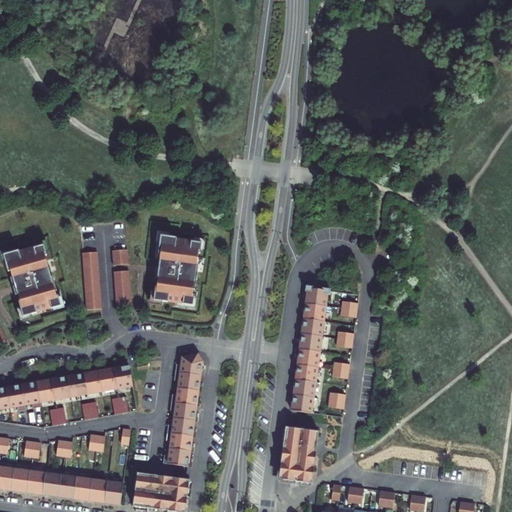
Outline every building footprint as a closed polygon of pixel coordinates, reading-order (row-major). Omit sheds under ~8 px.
[(160,235),(168,237),(169,233),(156,231),(155,244),(157,244),(156,253),(157,253),(160,235)] [(154,291),(153,300),(162,302),(167,302),(167,301),(172,302),(182,303),(182,304),(192,306),(193,295),(192,295),(193,290),(194,290),(198,266),(196,265),(198,253),(199,254),(200,252),(201,243),(192,242),(190,241),(190,243),(181,242),(181,239),(175,239),(176,238),(168,237),(160,235),(157,253),(160,253),(159,260),(157,260),(155,277),(158,278),(157,284),(155,284),(154,291)] [(192,242),(201,243),(200,252),(203,252),(205,239),(192,238),(192,242)] [(35,247),(43,245),(46,254),(49,253),(46,240),(34,244),(35,247)] [(18,301),(23,317),(31,315),(37,313),(36,312),(41,310),(50,307),(51,309),(61,306),(58,296),(56,296),(55,291),(57,291),(50,267),(48,268),(45,256),(46,255),(46,254),(43,245),(33,248),(33,250),(24,252),(24,250),(18,252),(18,251),(11,253),(3,255),(8,272),(10,271),(12,278),(10,278),(15,295),(18,294),(20,301),(18,301)] [(3,255),(11,253),(10,249),(0,251),(0,259),(2,264),(4,264),(6,272),(8,272),(3,255)] [(112,259),(113,266),(128,265),(128,257),(127,250),(112,251),(112,259)] [(86,303),(86,310),(101,309),(101,302),(100,295),(100,288),(99,281),(99,274),(98,267),(97,260),(97,252),(82,253),(82,261),(83,268),(83,275),(84,282),(85,289),(85,296),(86,303)] [(129,271),(114,272),(114,279),(115,286),(115,293),(116,300),(116,308),(131,307),(131,299),(130,292),(130,285),(129,278),(129,271)] [(294,411),(311,414),(327,295),(321,294),(322,290),(313,289),(313,293),(307,292),(306,297),(309,298),(308,305),(305,304),(304,313),(307,313),(306,320),(303,319),(302,328),(305,328),(304,335),(301,335),(300,343),(303,343),(302,350),(299,350),(298,358),(301,358),(300,365),(297,365),(296,373),(299,374),(298,381),(295,380),(294,388),(296,389),(296,396),(293,395),(292,404),(295,404),(294,411)] [(41,310),(42,314),(47,312),(47,314),(65,308),(62,296),(60,297),(58,290),(57,291),(55,291),(56,296),(58,296),(61,306),(51,309),(50,307),(41,310)] [(195,297),(196,290),(194,290),(193,290),(192,295),(193,295),(192,306),(182,304),(182,303),(172,302),(172,305),(177,306),(176,307),(195,310),(197,297),(195,297)] [(153,300),(154,291),(150,291),(149,303),(161,305),(162,302),(153,300)] [(357,304),(342,302),(341,309),(340,316),(356,318),(357,311),(357,304)] [(33,318),(31,315),(23,317),(20,308),(17,309),(20,322),(33,318)] [(353,334),(338,332),(337,339),(336,347),(352,349),(352,341),(353,334)] [(178,396),(173,395),(172,403),(171,411),(175,412),(175,419),(174,426),(169,425),(168,433),(167,442),(171,442),(171,449),(170,456),(165,455),(164,464),(168,465),(188,467),(190,459),(187,458),(188,451),(190,452),(191,443),(189,443),(190,436),(192,437),(193,428),(191,428),(192,421),(194,422),(196,413),(193,413),(194,406),(196,406),(198,398),(195,398),(196,391),(199,391),(200,383),(197,383),(198,376),(201,376),(203,361),(198,355),(183,357),(182,365),(177,365),(176,373),(175,381),(180,382),(179,389),(178,396)] [(148,363),(136,365),(138,371),(149,369),(148,363)] [(349,365),(334,363),(333,370),(332,377),(347,379),(348,372),(349,365)] [(0,409),(10,407),(17,406),(18,412),(26,410),(25,405),(32,404),(33,409),(41,408),(40,402),(55,399),(71,397),(87,394),(102,391),(117,389),(132,386),(129,366),(120,368),(121,370),(114,371),(114,369),(98,372),(83,374),(76,376),(76,378),(68,379),(67,377),(59,378),(60,381),(52,382),(51,380),(36,382),(28,384),(28,387),(22,388),(21,385),(13,387),(13,389),(7,390),(6,388),(0,388),(0,409)] [(345,395),(330,393),(329,400),(328,407),(343,410),(344,402),(345,395)] [(112,400),(114,415),(121,414),(129,413),(126,397),(119,398),(112,400)] [(81,405),(84,420),(91,419),(98,418),(96,403),(89,404),(81,405)] [(49,411),(52,426),(59,425),(66,424),(64,408),(57,409),(49,411)] [(292,428),(285,427),(285,428),(283,442),(282,448),(278,479),(292,481),(309,483),(311,484),(318,432),(292,428)] [(121,445),(128,446),(131,430),(123,429),(121,445)] [(91,433),(89,449),(103,451),(105,435),(91,433)] [(0,437),(0,453),(8,455),(10,439),(0,437)] [(59,437),(56,453),(71,455),(73,439),(59,437)] [(26,441),(24,457),(39,459),(41,443),(26,441)] [(282,448),(280,447),(275,482),(309,486),(309,483),(292,481),(278,479),(282,448)] [(0,467),(0,488),(121,505),(123,484),(0,467)] [(153,509),(175,511),(185,511),(189,482),(190,480),(137,473),(132,506),(134,506),(147,508),(153,509)] [(188,511),(192,482),(189,482),(185,511),(175,511),(153,509),(153,511),(154,511),(188,511)] [(333,485),(331,500),(339,502),(341,486),(333,485)] [(349,487),(347,503),(354,504),(361,505),(363,489),(356,488),(349,487)] [(380,491),(378,507),(385,508),(392,509),(395,493),(387,492),(380,491)] [(411,495),(409,511),(416,511),(423,511),(426,497),(418,496),(411,495)] [(460,502),(458,511),(473,511),(474,504),(467,503),(460,502)]
